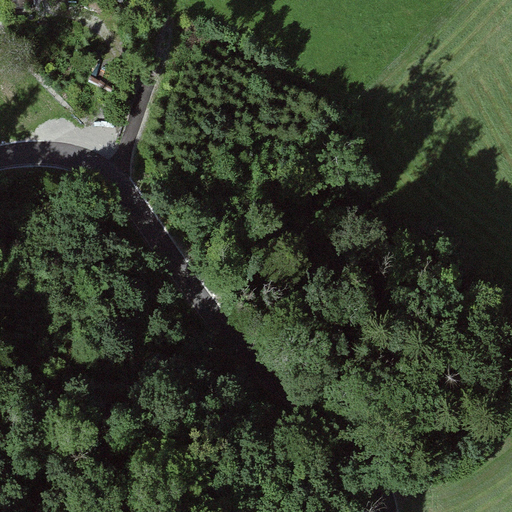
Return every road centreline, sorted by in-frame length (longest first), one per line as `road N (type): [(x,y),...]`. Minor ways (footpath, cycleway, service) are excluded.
road 1 (unclassified): [(385,511),(362,421),(315,369),(218,296),(118,164),(73,157),(0,167)]
road 2 (track): [(165,511),(114,470),(73,418),(0,385)]
